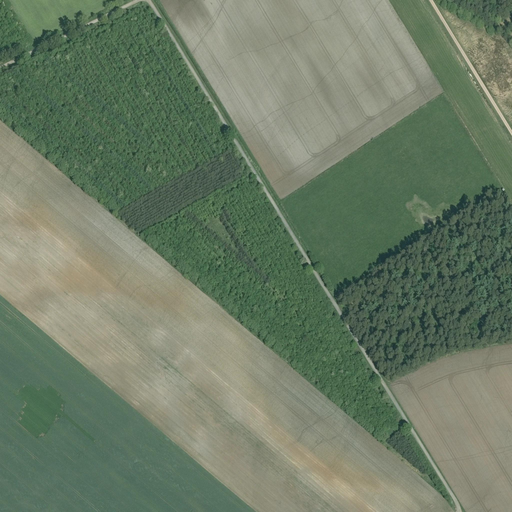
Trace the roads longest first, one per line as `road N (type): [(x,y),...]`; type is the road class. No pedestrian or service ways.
road 1 (track): [(148,0),(461,511)]
road 2 (track): [(0,69),(139,0)]
road 3 (track): [(438,0),(511,123)]
